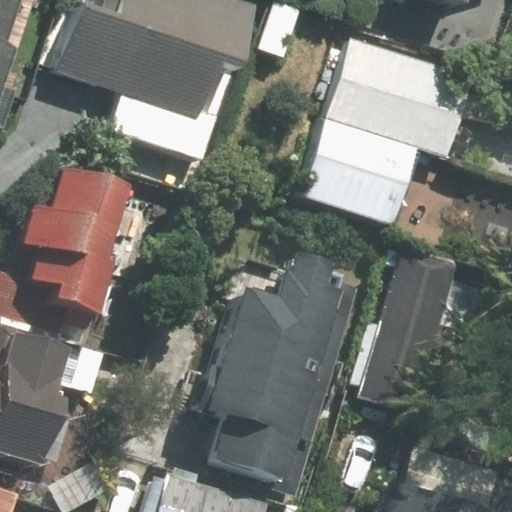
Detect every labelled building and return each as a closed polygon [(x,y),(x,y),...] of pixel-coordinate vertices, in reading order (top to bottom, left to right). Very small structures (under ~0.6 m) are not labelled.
[(245,10),(215,0),(92,0),(87,16),(62,8),(38,76),(109,100),(97,134),(195,168),(209,129),(185,121),(204,68),(223,74),(245,10)] [(476,0),(401,0),(468,23),(476,0)] [(308,120),(313,122),(285,200),(380,233),(408,155),(433,164),(460,88),(334,44),(308,120)] [(0,302),(75,324),(112,199),(38,176),(0,302)] [(175,468),(288,499),(346,294),(233,262),(175,468)] [(0,471),(22,477),(56,352),(0,337),(0,471)] [(256,511),(140,479),(130,511),(256,511)] [(442,511),(361,490),(355,511),(442,511)]
